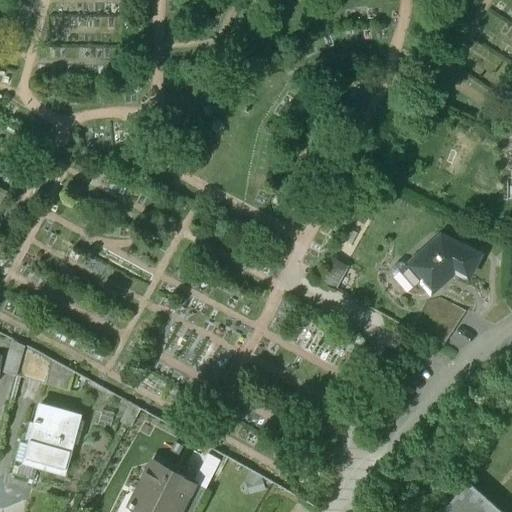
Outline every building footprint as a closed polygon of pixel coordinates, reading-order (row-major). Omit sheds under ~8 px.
[(441,236),(406,266),(430,293),(454,273),(468,280),(480,256),(441,236)] [(333,256),(320,279),(335,286),(347,263),(333,256)] [(464,311),(432,296),(416,327),(447,343),(464,311)] [(14,341),(5,371),(17,375),(25,347),(14,341)] [(36,352),(25,347),(17,375),(46,383),(53,361),(36,352)] [(74,373),(53,361),(46,383),(69,389),(74,373)] [(81,415),(41,404),(35,426),(30,425),(24,446),(29,447),(25,462),(42,467),(65,473),(81,415)] [(130,404),(120,422),(131,428),(137,417),(135,417),(139,409),(130,404)] [(29,447),(24,446),(16,444),(7,476),(37,484),(42,467),(25,462),(29,447)] [(220,459),(208,453),(204,460),(216,467),(220,459)] [(204,460),(192,483),(205,489),(216,467),(204,460)] [(187,480),(153,463),(132,504),(130,503),(129,506),(131,507),(130,509),(135,511),(174,511),(188,486),(185,484),(187,480)] [(502,511),(467,482),(444,508),(447,511),(502,511)]
